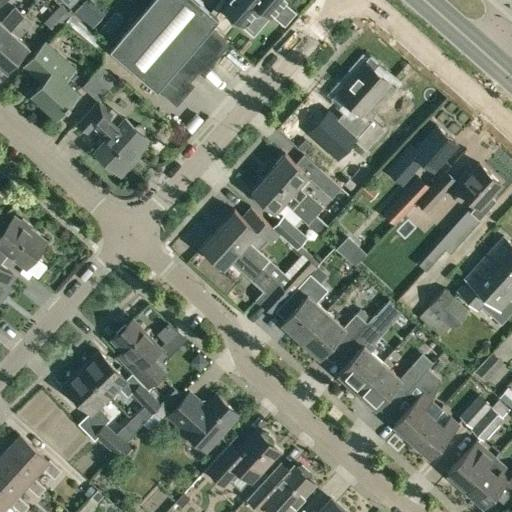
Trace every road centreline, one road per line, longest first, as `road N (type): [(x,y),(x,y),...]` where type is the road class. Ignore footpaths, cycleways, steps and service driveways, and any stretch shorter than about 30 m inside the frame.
road 1 (residential): [(404,511),(250,374),(230,325),(132,235)]
road 2 (residential): [(132,235),(340,0)]
road 3 (residential): [(511,137),(357,0)]
road 4 (residential): [(0,383),(132,235)]
road 5 (residential): [(132,235),(0,116)]
road 6 (primary): [(511,82),(418,0)]
